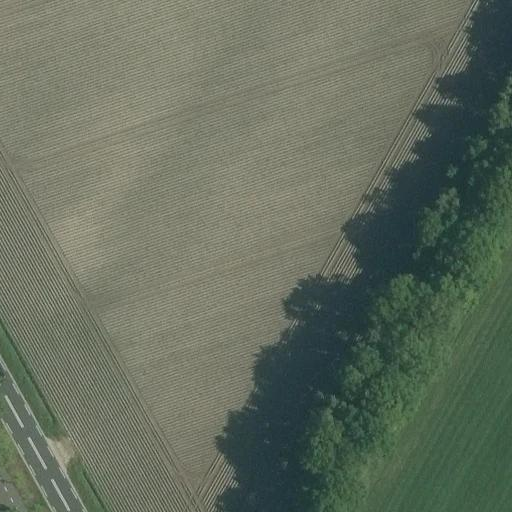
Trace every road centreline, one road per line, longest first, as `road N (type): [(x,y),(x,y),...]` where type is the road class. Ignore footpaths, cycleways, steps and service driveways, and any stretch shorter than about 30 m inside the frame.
road 1 (track): [(295,511),(511,130)]
road 2 (secondary): [(70,511),(0,385)]
